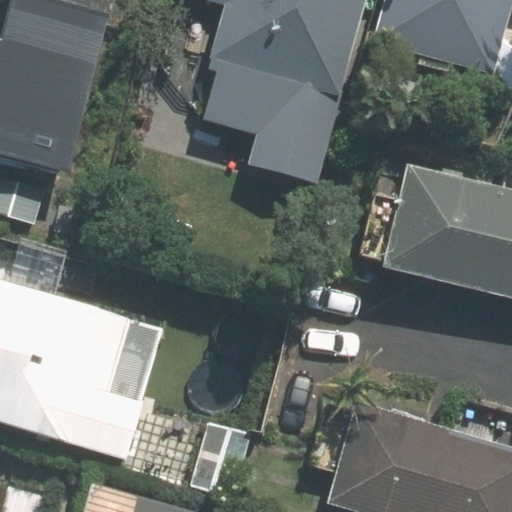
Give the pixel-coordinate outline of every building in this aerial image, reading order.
[(5,0),(5,3),(12,4),(0,52),(0,164),(78,185),(116,36),(109,34),(117,0),(5,0)] [(214,0),(217,1),(200,67),(213,70),(199,122),(250,136),(242,167),(312,184),(358,0),(214,0)] [(511,0),(378,0),(366,46),(486,80),(508,0),(511,0),(511,75),(495,102),(511,112),(511,0)] [(511,198),(387,168),(363,270),(511,305),(511,198)] [(47,301),(61,252),(14,240),(0,286),(0,426),(116,459),(131,405),(100,395),(121,321),(47,301)] [(197,391),(171,482),(218,496),(244,404),(197,391)] [(511,449),(338,401),(309,502),(342,511),(508,511),(511,501),(511,449)]
